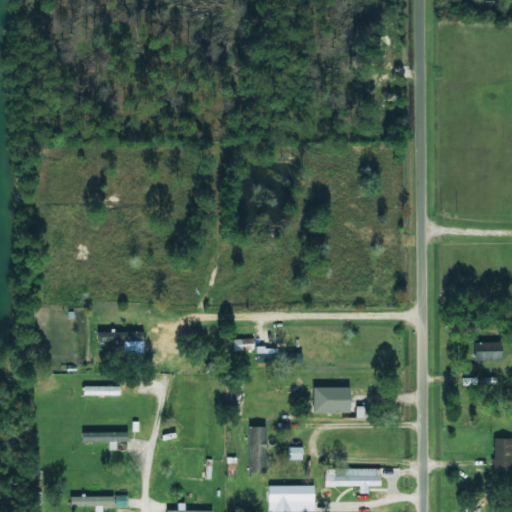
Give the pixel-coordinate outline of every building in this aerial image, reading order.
[(142,332),(96,332),(96,343),(142,343),(142,332)] [(232,351),(255,351),(255,340),(232,340),(232,351)] [(500,361),(500,343),(474,343),(474,361),(500,361)] [(300,363),(300,354),(255,354),(255,363),(300,363)] [(310,395),(310,386),(264,386),(264,395),(310,395)] [(368,418),(368,386),(339,386),(339,418),(368,418)] [(351,387),(313,387),(313,413),(351,412),(351,387)] [(80,389),(80,397),(124,397),(124,389),(80,389)] [(265,429),(248,429),(248,473),(265,473),(265,429)] [(80,433),(80,442),(126,442),(126,433),(80,433)] [(511,471),(511,439),(493,439),(493,471),(511,471)] [(302,447),(287,447),(288,460),(302,460),(302,447)] [(324,470),(324,487),(379,487),(379,470),(324,470)] [(314,511),(314,485),(268,486),(268,511),(314,511)] [(108,497),(62,497),(62,506),(108,506),(108,497)]
